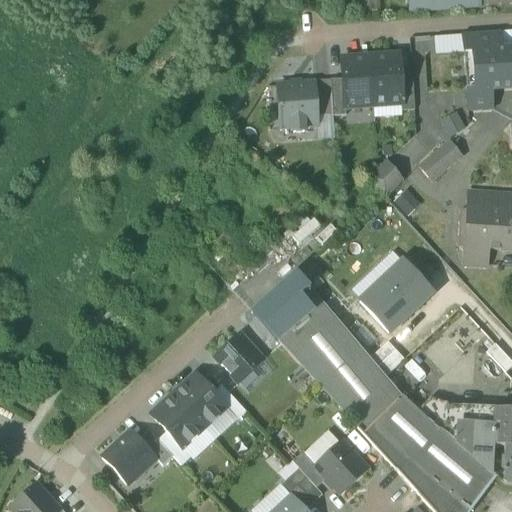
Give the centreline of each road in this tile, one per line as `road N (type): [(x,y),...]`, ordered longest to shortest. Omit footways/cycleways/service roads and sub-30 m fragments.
road 1 (residential): [(59,469),(337,224)]
road 2 (residential): [(311,35),(511,20)]
road 3 (unknown): [(511,347),(453,294),(419,304),(372,348)]
